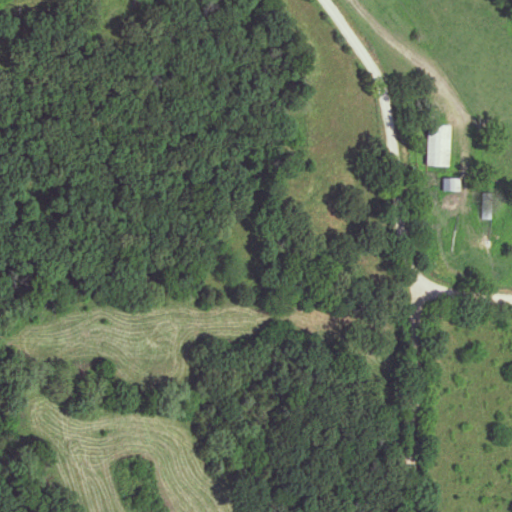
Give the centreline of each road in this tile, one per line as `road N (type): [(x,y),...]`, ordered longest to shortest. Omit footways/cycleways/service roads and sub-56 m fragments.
road 1 (residential): [(413,281),(399,231),(381,79),(326,0)]
road 2 (residential): [(410,511),(413,281)]
